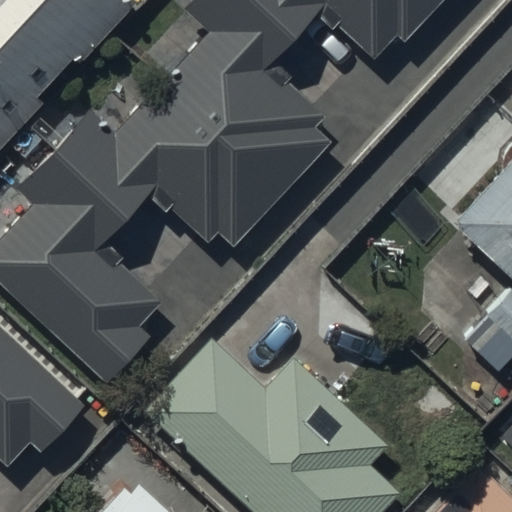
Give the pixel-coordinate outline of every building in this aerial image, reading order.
[(182,0),(180,3),(205,26),(113,124),(89,101),(14,181),(33,199),(0,234),(0,275),(104,373),(144,331),(132,320),(154,296),(111,256),(116,250),(101,236),(147,186),(206,241),(217,228),(232,242),(329,137),(313,121),(323,110),(285,74),(290,69),(271,52),(314,6),(332,23),(336,20),(372,54),(394,31),(402,38),(436,0),(182,0)] [(0,0),(0,134),(36,96),(28,89),(68,45),(77,54),(126,0),(0,0)] [(511,148),(451,215),(511,270),(511,148)] [(85,398),(0,320),(0,454),(7,461),(29,438),(39,447),(85,398)] [(209,334),(143,404),(258,511),(373,511),(397,487),(368,459),(386,440),(292,352),(262,384),(209,334)] [(511,511),(511,494),(475,460),(425,511),(511,511)] [(177,511),(134,473),(127,480),(119,472),(82,511),(177,511)]
